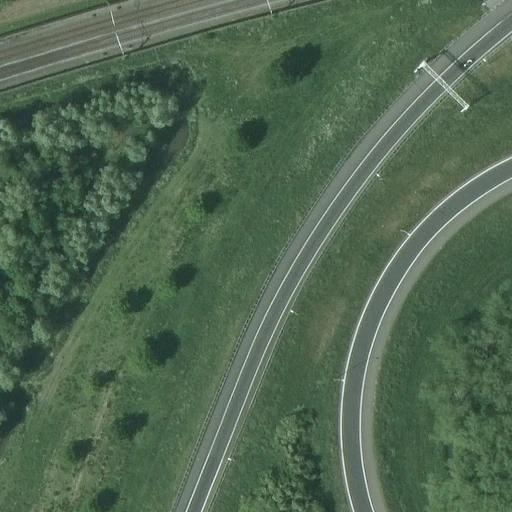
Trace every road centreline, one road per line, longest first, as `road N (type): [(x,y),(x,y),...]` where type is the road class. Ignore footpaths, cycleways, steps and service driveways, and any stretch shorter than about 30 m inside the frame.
road 1 (motorway): [(511,26),(429,95),(341,200),(252,362),(196,511)]
road 2 (motorway): [(364,511),(353,469),(352,399),(377,301),(437,218),(511,168)]
